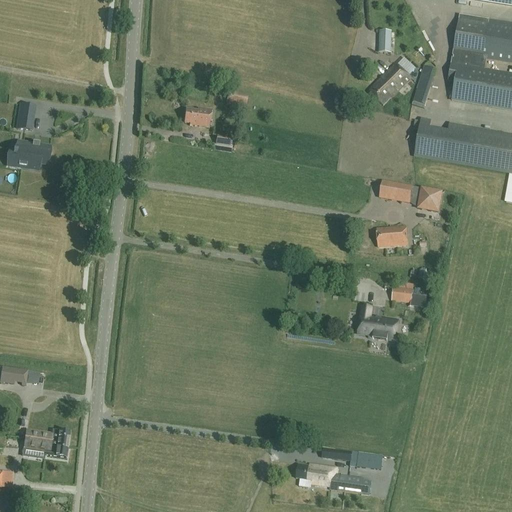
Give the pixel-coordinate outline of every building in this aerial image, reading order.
[(511,64),(511,24),(459,16),(453,55),(454,55),(453,64),(451,64),(448,81),(455,83),(452,101),(511,110),(511,75),(485,71),(486,60),(511,64)] [(391,53),(392,32),(379,31),(378,53),(391,53)] [(395,64),(369,92),(384,106),(410,78),(395,64)] [(423,105),(434,75),(435,70),(424,67),(422,72),(412,101),(423,105)] [(246,105),(248,97),(228,93),(226,101),(246,105)] [(21,105),(17,129),(30,131),(33,107),(21,105)] [(209,128),(212,110),(197,109),(197,111),(186,110),(185,123),(190,123),(190,126),(209,128)] [(413,131),(419,132),(414,156),(511,173),(511,137),(449,127),(447,134),(429,131),(431,123),(420,122),(415,121),(413,131)] [(230,146),(230,138),(217,136),(215,144),(230,146)] [(39,164),(47,165),(50,147),(18,142),(17,153),(14,153),(13,155),(16,156),(15,167),(38,171),(39,164)] [(412,188),(382,182),(380,198),(409,203),(412,188)] [(414,237),(424,237),(424,239),(435,239),(435,226),(414,226),(414,237)] [(406,228),(377,230),(378,248),(407,246),(406,228)] [(410,304),(412,290),(393,288),(391,301),(410,304)] [(370,317),(371,308),(361,307),(357,335),(368,336),(368,338),(395,342),(398,321),(370,317)] [(352,321),(343,323),(345,337),(355,336),(352,321)] [(0,381),(0,383),(14,386),(14,383),(22,384),(21,387),(26,387),(28,371),(2,368),(0,381)] [(66,458),(68,449),(70,433),(53,431),(52,434),(27,430),(24,449),(45,452),(44,455),(66,458)] [(337,451),(336,461),(350,463),(352,453),(337,451)] [(381,471),(383,457),(359,454),(357,468),(381,471)] [(297,467),(296,479),(300,480),(298,491),(311,493),(312,485),(330,487),(329,490),(361,495),(361,494),(370,495),(371,482),(363,481),(363,479),(336,475),(337,469),(309,465),(309,468),(305,468),(305,466),(300,466),(300,467),(297,467)]
